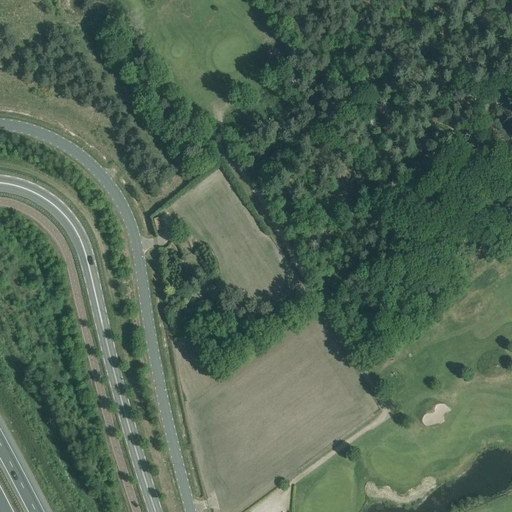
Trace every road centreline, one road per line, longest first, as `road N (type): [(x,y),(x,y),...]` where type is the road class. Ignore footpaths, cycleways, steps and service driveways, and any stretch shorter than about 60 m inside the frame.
road 1 (unclassified): [(193,511),(133,225),(78,152),(0,124)]
road 2 (tertiary): [(156,511),(81,244),(43,197),(0,183)]
